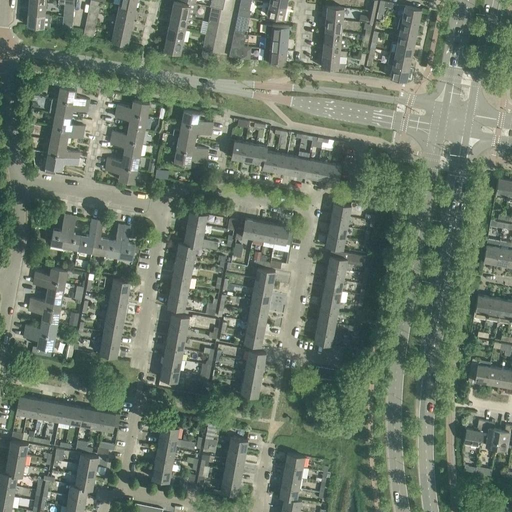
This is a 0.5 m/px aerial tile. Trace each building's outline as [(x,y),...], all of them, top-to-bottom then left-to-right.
[(135,8),(137,0),(119,0),(119,5),(135,8)] [(211,0),(210,6),(223,8),(224,0),(211,0)] [(248,16),(251,0),(240,0),(238,14),(248,16)] [(372,23),(377,0),(370,0),(367,16),(361,14),(359,20),(372,23)] [(384,13),(386,1),(381,0),(380,0),(378,11),(384,13)] [(45,14),(46,2),(29,1),(28,13),(45,14)] [(174,1),(171,14),(188,17),(195,19),(198,3),(189,1),(188,4),(174,1)] [(283,18),(286,6),(269,3),(266,15),(283,18)] [(133,20),(135,8),(119,5),(116,17),(133,20)] [(327,5),(326,18),(343,19),(344,7),(327,5)] [(419,20),(421,8),(405,5),(402,17),(419,20)] [(218,24),(220,16),(221,8),(211,6),(208,22),(218,24)] [(45,14),(28,13),(27,25),(44,26),(49,27),(50,15),(45,14)] [(185,29),(188,17),(171,14),(169,26),(185,29)] [(130,32),(133,20),(116,17),(114,28),(130,32)] [(416,32),(419,20),(402,17),(400,17),(397,28),(400,29),(416,32)] [(342,31),(343,19),(326,18),(325,30),(342,31)] [(247,24),(236,22),(234,32),(244,35),(247,24)] [(266,23),(265,37),(288,39),(289,26),(272,24),(266,23)] [(183,41),(185,29),(169,26),(166,38),(183,41)] [(128,44),(130,32),(114,28),(111,40),(128,44)] [(414,44),(416,32),(400,29),(397,40),(414,44)] [(341,38),(342,31),(325,30),(324,42),(340,43),(347,44),(348,39),(341,38)] [(270,49),(286,51),(288,39),(265,37),(264,49),(270,49)] [(180,53),(183,41),(166,38),(164,49),(180,53)] [(412,55),(414,44),(397,40),(395,52),(412,55)] [(340,50),(340,43),(324,42),(322,54),(339,55),(346,56),(347,51),(340,50)] [(241,48),(231,45),(229,56),(239,58),(241,48)] [(285,62),(286,51),(270,49),(264,49),(263,60),(268,61),(285,62)] [(409,68),(412,55),(395,52),(395,53),(390,52),(388,64),(392,65),(392,64),(409,68)] [(339,62),(339,55),(322,54),(321,66),(345,68),(346,63),(339,62)] [(407,80),(409,68),(392,64),(392,65),(390,76),(407,80)] [(60,85),(58,99),(89,105),(90,98),(75,96),(76,88),(60,85)] [(87,111),(89,105),(58,99),(55,112),(71,115),(73,108),(87,111)] [(117,103),(116,110),(147,116),(150,102),(133,99),(132,106),(117,103)] [(184,109),(181,122),(212,128),(213,121),(199,119),(200,111),(184,109)] [(144,129),(147,116),(116,110),(115,116),(130,119),(128,126),(144,129)] [(70,122),(71,115),(55,112),(53,126),(84,131),(85,125),(70,122)] [(248,127),(249,120),(239,118),(237,125),(248,127)] [(211,134),(212,128),(181,122),(179,136),(195,139),(196,131),(211,134)] [(155,128),(154,131),(162,132),(163,124),(158,123),(155,128)] [(83,138),(84,131),(53,126),(50,139),(67,142),(68,135),(83,138)] [(142,143),(144,129),(128,126),(127,133),(113,130),(111,137),(142,143)] [(322,146),(323,137),(313,135),(311,144),(322,146)] [(194,145),(195,139),(179,136),(176,149),(207,155),(208,148),(194,145)] [(140,156),(142,143),(111,137),(110,143),(125,145),(123,153),(140,156)] [(332,150),(333,146),(334,139),(323,137),(322,146),(321,148),(332,150)] [(65,149),(67,142),(50,139),(48,152),(79,158),(80,151),(65,149)] [(242,159),(245,141),(234,139),(231,157),(242,159)] [(344,147),(345,141),(334,139),(333,146),(344,147)] [(252,161),(256,143),(245,141),(242,159),(252,161)] [(266,150),(267,145),(256,143),(252,161),(263,163),(266,150)] [(206,161),(207,155),(176,149),(174,162),(190,165),(191,158),(206,161)] [(273,170),(276,152),(266,150),(263,163),(262,168),(273,170)] [(78,164),(79,158),(48,152),(46,166),(62,169),(63,162),(78,164)] [(283,171),(287,154),(276,152),(273,170),(283,171)] [(137,169),(140,156),(123,153),(122,159),(107,156),(106,163),(137,169)] [(294,173),(297,156),(287,154),(283,171),(294,173)] [(305,175),(308,158),(297,156),(294,173),(305,175)] [(316,177),(319,160),(308,158),(305,175),(316,177)] [(326,179),(330,162),(319,160),(316,177),(326,179)] [(338,181),(341,164),(330,162),(326,179),(338,181)] [(135,182),(137,169),(106,163),(105,169),(120,172),(119,179),(135,182)] [(507,196),(511,179),(498,177),(495,193),(506,195),(505,196),(507,196)] [(349,216),(351,204),(334,201),(332,212),(349,216)] [(205,225),(207,213),(190,210),(187,222),(205,225)] [(347,226),(349,216),(332,212),(330,223),(347,226)] [(64,246),(70,214),(64,213),(61,230),(53,228),(51,243),(64,246)] [(78,248),(81,233),(73,232),(76,215),(70,214),(64,246),(78,248)] [(253,237),(256,219),(245,217),(243,228),(237,227),(235,238),(241,239),(242,235),(253,237)] [(92,251),(97,219),(91,218),(88,234),(81,233),(78,248),(92,251)] [(229,218),(227,227),(227,228),(234,230),(236,219),(229,218)] [(105,253),(108,238),(100,237),(103,220),(97,219),(92,251),(105,253)] [(263,239),(267,221),(256,219),(253,237),(263,239)] [(274,241),(278,223),(267,221),(263,239),(274,241)] [(205,225),(187,222),(185,232),(203,235),(205,225)] [(118,256),(124,224),(119,223),(115,239),(108,238),(105,253),(118,256)] [(285,243),(287,233),(288,225),(278,223),(274,241),(285,243)] [(345,237),(347,226),(330,223),(328,233),(345,237)] [(131,225),(124,224),(118,256),(133,259),(134,251),(135,245),(135,243),(128,242),(131,225)] [(203,235),(185,232),(184,242),(184,243),(196,245),(217,249),(219,241),(203,238),(203,235)] [(343,248),(345,237),(328,233),(326,244),(343,248)] [(496,262),(500,240),(487,238),(483,260),(496,262)] [(507,264),(511,242),(500,240),(496,262),(507,264)] [(184,243),(184,242),(179,241),(177,252),(194,256),(196,245),(184,243)] [(363,254),(347,252),(337,250),(336,256),(330,254),(328,266),(345,269),(347,262),(361,264),(363,254)] [(194,256),(177,252),(175,263),(192,266),(194,256)] [(261,256),(260,260),(259,264),(265,265),(270,266),(271,262),(266,261),(266,257),(261,256)] [(271,260),(271,262),(270,266),(280,268),(281,261),(271,260)] [(192,266),(175,263),(173,274),(191,277),(192,266)] [(35,270),(34,277),(65,282),(67,269),(51,266),(50,273),(35,270)] [(343,280),(345,269),(328,266),(326,276),(343,280)] [(275,270),(265,268),(258,267),(255,278),(273,281),(275,270)] [(366,284),(368,273),(364,272),(360,272),(359,277),(363,278),(362,283),(366,284)] [(189,288),(191,277),(173,274),(171,284),(189,288)] [(343,280),(326,276),(324,287),(341,290),(343,280)] [(62,295),(65,282),(34,277),(33,283),(48,286),(46,292),(62,295)] [(129,292),(131,280),(113,277),(111,288),(129,292)] [(271,292),(273,281),(255,278),(254,288),(271,292)] [(218,293),(220,283),(216,282),(212,281),(210,291),(218,293)] [(187,298),(189,288),(171,284),(169,295),(187,298)] [(341,290),(324,287),(322,297),(340,301),(341,290)] [(127,302),(129,292),(111,288),(109,299),(127,302)] [(269,302),(271,292),(254,288),(252,299),(269,302)] [(60,309),(62,295),(46,292),(45,299),(30,297),(29,303),(60,309)] [(486,318),(490,296),(477,294),(473,316),(486,318)] [(185,309),(187,298),(169,295),(167,306),(185,309)] [(498,320),(502,298),(490,296),(486,318),(498,320)] [(338,312),(340,301),(322,297),(320,308),(338,312)] [(510,323),(511,309),(511,299),(502,298),(498,320),(510,323)] [(125,313),(127,302),(109,299),(107,310),(125,313)] [(267,313),(269,302),(252,299),(250,309),(267,313)] [(215,314),(217,303),(213,303),(208,302),(206,313),(215,314)] [(58,322),(60,309),(29,303),(28,309),(43,312),(41,319),(58,322)] [(336,322),(338,312),(320,308),(318,319),(336,322)] [(265,323),(267,313),(250,309),(248,320),(265,323)] [(123,323),(125,313),(107,310),(105,320),(123,323)] [(172,313),(170,324),(187,327),(189,316),(172,313)] [(55,335),(58,322),(41,319),(40,326),(25,323),(24,330),(55,335)] [(334,333),(336,322),(318,319),(316,329),(334,333)] [(121,334),(123,323),(105,320),(103,331),(121,334)] [(263,334),(265,323),(248,320),(246,331),(263,334)] [(187,327),(170,324),(168,335),(185,338),(187,327)] [(347,335),(352,336),(353,330),(357,331),(358,326),(349,325),(347,335)] [(332,344),(334,333),(316,329),(314,340),(332,344)] [(53,349),(55,335),(24,330),(23,336),(38,339),(36,346),(53,349)] [(119,345),(121,334),(103,331),(101,341),(119,345)] [(261,345),(263,334),(246,331),(244,342),(261,345)] [(183,349),(185,338),(168,335),(166,345),(183,349)] [(117,356),(119,345),(101,341),(99,352),(117,356)] [(183,349),(166,345),(164,356),(181,359),(183,349)] [(264,363),(266,352),(248,349),(246,360),(264,363)] [(179,370),(181,359),(164,356),(162,366),(179,370)] [(487,381),(490,365),(490,364),(490,361),(479,359),(479,358),(472,357),(468,380),(475,382),(475,379),(487,381)] [(262,374),(264,363),(246,360),(244,370),(262,374)] [(209,375),(211,367),(211,364),(202,363),(200,374),(205,375),(209,375)] [(499,384),(502,367),(490,365),(487,381),(499,384)] [(177,380),(179,370),(162,366),(160,377),(177,380)] [(511,386),(511,380),(511,368),(502,367),(499,384),(511,386)] [(260,384),(262,374),(244,370),(242,381),(260,384)] [(208,382),(209,375),(205,375),(204,381),(203,385),(215,387),(216,383),(208,382)] [(258,395),(260,384),(242,381),(240,392),(258,395)] [(27,414),(30,396),(19,394),(16,412),(27,414)] [(37,416),(41,398),(30,396),(27,414),(37,416)] [(48,418),(51,400),(41,398),(37,416),(48,418)] [(58,420),(62,402),(51,400),(48,418),(58,420)] [(69,422),(73,404),(62,402),(58,420),(69,422)] [(80,424),(83,406),(73,404),(69,422),(80,424)] [(90,426),(94,408),(83,406),(80,424),(90,426)] [(101,428),(105,410),(94,408),(90,426),(101,428)] [(116,412),(105,410),(101,428),(112,430),(116,412)] [(481,441),(484,420),(479,419),(477,430),(466,428),(464,440),(481,443),(481,441)] [(496,446),(499,428),(493,427),(495,419),(494,419),(494,421),(484,420),(481,441),(487,442),(486,444),(496,446)] [(162,423),(159,434),(177,437),(179,426),(162,423)] [(511,446),(511,424),(506,423),(505,429),(499,428),(496,446),(506,448),(506,445),(511,446)] [(12,436),(22,438),(24,432),(13,430),(12,436)] [(196,441),(177,438),(177,437),(159,434),(158,445),(175,448),(176,443),(179,444),(179,446),(194,449),(196,441)] [(230,436),(228,447),(246,450),(248,439),(230,436)] [(28,443),(22,441),(11,439),(9,450),(26,453),(28,443)] [(77,439),(75,448),(81,449),(86,450),(87,447),(88,441),(77,439)] [(173,459),(175,448),(158,445),(156,455),(173,459)] [(56,447),(55,454),(54,459),(62,460),(64,449),(56,447)] [(244,461),(246,450),(228,447),(226,457),(244,461)] [(24,464),(26,453),(9,450),(7,461),(24,464)] [(99,455),(89,454),(81,452),(79,464),(96,467),(99,455)] [(303,466),(305,455),(287,452),(285,463),(303,466)] [(171,469),(173,459),(156,455),(154,466),(171,469)] [(242,471),(244,461),(226,457),(224,468),(242,471)] [(22,475),(24,464),(7,461),(5,471),(18,474),(22,475)] [(301,477),(303,466),(285,463),(283,473),(301,477)] [(94,477),(96,467),(79,464),(77,474),(94,477)] [(169,480),(171,469),(154,466),(152,477),(169,480)] [(240,482),(242,471),(224,468),(222,479),(240,482)] [(18,474),(5,471),(0,470),(0,471),(0,482),(16,485),(18,474)] [(187,483),(193,485),(195,474),(189,472),(187,483)] [(299,488),(301,477),(283,473),(281,484),(299,488)] [(92,488),(94,477),(77,474),(75,485),(88,487),(92,488)] [(180,474),(178,485),(186,486),(188,475),(180,474)] [(238,493),(240,482),(222,479),(220,490),(238,493)] [(16,485),(0,482),(0,492),(14,496),(16,485)] [(88,487),(75,485),(70,484),(68,494),(86,498),(88,487)] [(297,498),(299,488),(281,484),(279,495),(284,496),(297,498)] [(50,491),(47,491),(44,490),(42,501),(46,501),(47,496),(49,497),(50,491)] [(0,503),(12,506),(14,496),(0,492),(0,503)] [(84,508),(86,498),(68,494),(66,505),(84,508)] [(302,499),(297,498),(284,496),(282,506),(300,510),(302,499)] [(0,511),(10,511),(12,506),(0,503),(0,511)]
